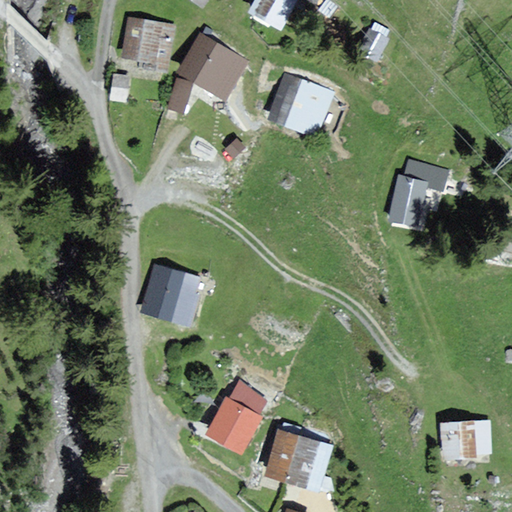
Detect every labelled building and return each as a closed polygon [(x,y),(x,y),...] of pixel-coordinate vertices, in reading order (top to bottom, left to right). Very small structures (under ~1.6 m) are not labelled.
[(295,0),(257,0),(250,13),(281,29),(295,0)] [(173,27),(129,19),(123,55),(166,63),(173,27)] [(387,38),(370,30),(360,51),(378,59),(387,38)] [(244,60),(201,36),(181,73),(223,97),(244,60)] [(331,93),(286,76),(271,117),(315,134),(331,93)] [(428,183),(400,177),(391,221),(418,227),(428,183)] [(196,277),(156,265),(142,312),(190,326),(199,295),(191,293),(196,277)] [(259,417),(228,400),(210,435),(241,451),(259,417)] [(488,421),(443,424),(446,460),(491,457),(488,421)] [(329,446),(280,432),(269,468),(268,474),(317,488),(319,484),(329,446)]
